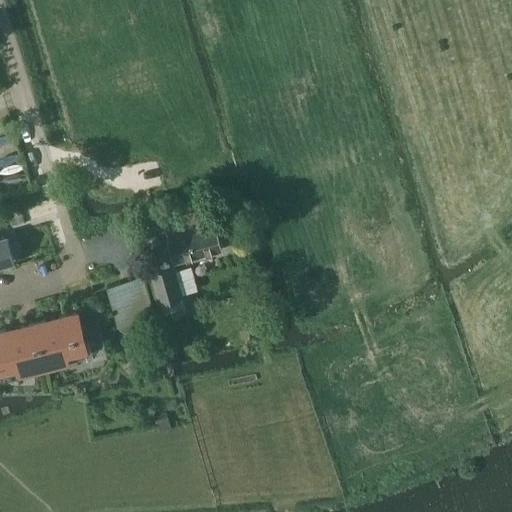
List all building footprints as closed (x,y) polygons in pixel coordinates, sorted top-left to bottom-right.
[(208,229),(203,209),(166,219),(171,239),(170,239),(177,262),(223,249),(217,227),(208,229)] [(0,264),(15,260),(7,235),(0,237),(0,264)] [(176,266),(153,273),(162,302),(166,315),(188,308),(184,295),(185,295),(176,266)] [(121,329),(126,331),(130,331),(143,327),(148,324),(151,320),(151,315),(154,314),(144,276),(107,287),(118,325),(121,329)] [(78,311),(35,322),(47,368),(71,362),(70,360),(86,356),(85,351),(88,350),(78,311)] [(0,372),(1,372),(2,376),(19,372),(19,375),(47,368),(35,322),(0,330),(0,372)] [(172,428),(167,411),(155,415),(160,432),(172,428)]
